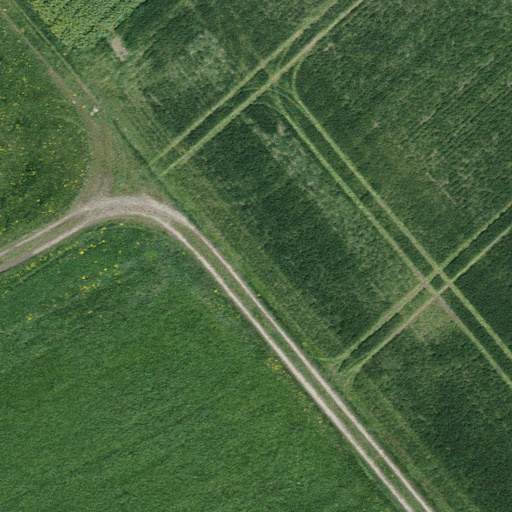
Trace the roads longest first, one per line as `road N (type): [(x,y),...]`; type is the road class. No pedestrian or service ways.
road 1 (track): [(0,269),(147,199),(411,511)]
road 2 (track): [(147,199),(1,0)]
